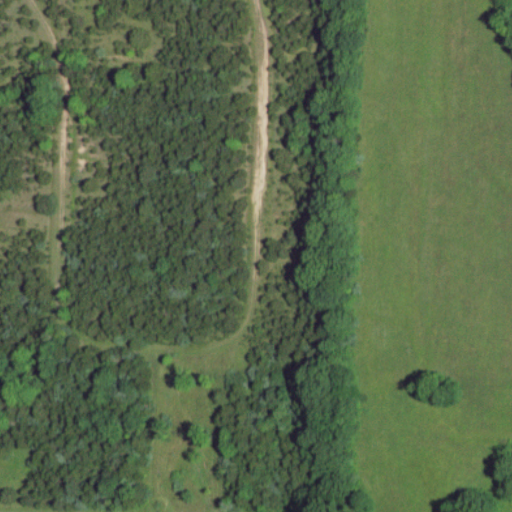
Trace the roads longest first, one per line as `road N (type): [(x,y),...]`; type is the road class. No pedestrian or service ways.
road 1 (residential): [(187,360),(227,352),(252,318),(263,19),(256,0)]
road 2 (residential): [(28,0),(57,87),(58,284)]
